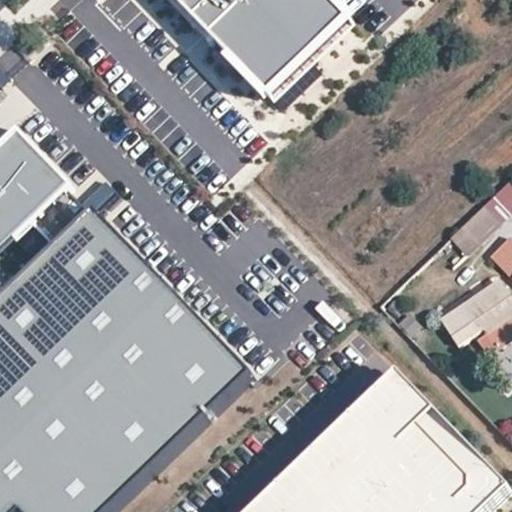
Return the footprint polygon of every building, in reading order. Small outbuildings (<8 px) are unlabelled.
[(333,0),(179,0),(272,99),(354,22),(333,0)] [(231,144),(253,168),(289,134),(267,110),(231,144)] [(0,511),(20,511),(23,510),(24,511),(108,511),(253,375),(95,209),(0,299),(0,252),(71,183),(19,129),(0,147),(0,511)] [(511,178),(495,197),(511,211),(511,178)] [(484,205),(453,237),(472,255),(503,222),(484,205)] [(511,237),(492,258),(511,277),(511,237)] [(511,295),(502,280),(444,320),(461,347),(486,329),(490,334),(511,318),(511,295)] [(511,334),(511,318),(490,334),(480,341),(487,352),(511,334)] [(246,511),(482,511),(510,485),(396,368),(383,381),(246,511)]
